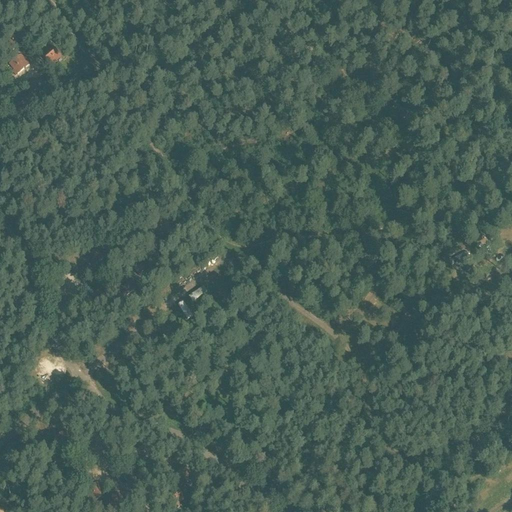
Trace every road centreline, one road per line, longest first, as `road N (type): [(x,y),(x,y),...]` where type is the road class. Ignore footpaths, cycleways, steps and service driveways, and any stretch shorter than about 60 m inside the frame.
road 1 (track): [(511,152),(482,186),(369,240),(226,254),(43,0)]
road 2 (residential): [(0,220),(27,250),(33,310),(79,378),(0,444)]
road 3 (unknown): [(79,378),(226,254)]
